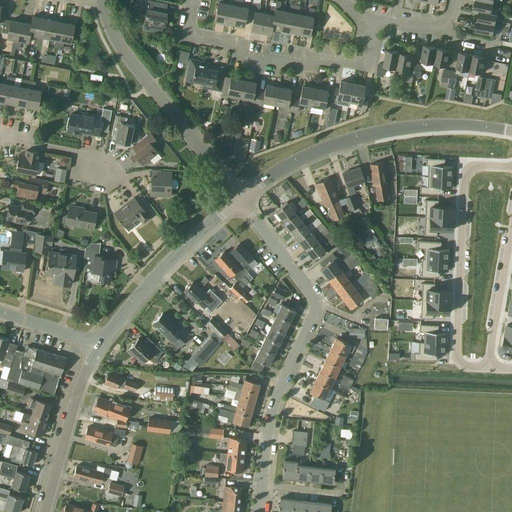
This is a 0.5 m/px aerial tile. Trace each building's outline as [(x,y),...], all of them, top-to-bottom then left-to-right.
[(144,23),(164,27),(167,12),(151,9),(153,1),(146,0),(135,0),(135,6),(147,8),(144,23)] [(214,22),(224,24),(228,5),(223,4),(223,0),(218,0),(218,3),(214,22)] [(224,24),(233,26),(238,0),(233,0),(233,6),(228,5),(224,24)] [(238,0),(233,26),(243,28),(247,9),(242,8),(243,0),(238,0)] [(474,0),(473,10),(479,11),(492,14),(493,8),(501,9),(501,5),(476,0),(474,0)] [(271,29),(280,31),(284,12),(279,11),(281,2),(276,1),(276,3),(275,8),(271,29)] [(250,31),(260,33),(264,14),(259,13),(261,4),(252,2),(250,11),(254,12),(250,31)] [(280,31),(290,33),(295,5),(291,4),(289,13),(284,12),(280,31)] [(290,33),(299,35),(303,16),(298,15),(300,6),(295,5),(290,33)] [(270,35),(271,29),(275,8),(271,7),(269,15),(264,14),(260,33),(270,35)] [(299,35),(309,37),(313,18),(315,9),(310,8),(308,17),(303,16),(299,35)] [(479,11),(477,21),(503,27),(504,22),(498,21),(499,15),(492,14),(479,11)] [(32,16),(31,24),(29,34),(29,35),(35,36),(33,44),(37,45),(43,18),(32,16)] [(10,55),(14,56),(15,49),(21,22),(4,18),(1,34),(7,35),(7,38),(13,39),(10,55)] [(53,20),(43,18),(37,45),(42,46),(43,37),(49,39),(53,20)] [(63,22),(53,20),(49,39),(55,40),(54,48),(58,49),(63,22)] [(475,32),(493,36),(495,29),(502,31),(503,27),(477,21),(475,32)] [(21,22),(15,49),(20,49),(21,41),(28,42),(29,35),(29,34),(31,24),(21,22)] [(74,25),(63,22),(58,49),(62,50),(63,41),(70,43),(74,25)] [(421,62),(434,64),(437,49),(424,46),(421,62)] [(434,64),(447,67),(450,51),(437,49),(434,64)] [(179,61),(187,62),(188,51),(180,50),(179,61)] [(385,67),(396,69),(399,53),(387,50),(384,64),(379,63),(376,75),(383,76),(385,67)] [(409,70),(412,56),(399,53),(396,69),(407,71),(405,81),(412,82),(413,76),(414,71),(409,70)] [(449,84),(456,86),(458,76),(468,78),(469,71),(472,55),(459,53),(455,72),(451,71),(449,84)] [(55,56),(42,54),(41,60),(46,61),(46,62),(54,63),(55,56)] [(472,55),(469,71),(482,73),(485,58),(472,55)] [(203,85),(206,66),(207,63),(190,59),(186,79),(191,81),(191,83),(203,85)] [(423,65),(416,64),(414,71),(413,76),(420,77),(423,65)] [(202,88),(214,90),(214,88),(220,89),(224,69),(206,66),(203,85),(202,88)] [(441,82),(449,84),(451,71),(443,70),(441,82)] [(0,101),(6,103),(11,77),(7,76),(5,84),(0,82),(0,101)] [(6,103),(16,105),(20,87),(14,85),(15,78),(11,77),(6,103)] [(492,99),(491,105),(498,102),(500,95),(493,93),(496,80),(478,77),(477,82),(475,96),(492,99)] [(228,96),(239,98),(242,80),(230,78),(229,86),(223,85),(221,98),(227,99),(228,96)] [(16,105),(26,107),(31,81),(27,80),(26,88),(20,87),(16,105)] [(256,105),(258,92),(253,91),(255,83),(242,80),(239,98),(251,100),(250,104),(256,105)] [(26,107),(37,109),(40,91),(34,89),(36,82),(31,81),(26,107)] [(348,101),(352,84),(340,81),(339,88),(333,87),(332,92),(330,103),(337,105),(337,103),(348,105),(348,101)] [(364,86),(352,84),(348,105),(348,106),(349,101),(357,103),(356,109),(365,111),(368,96),(362,95),(364,86)] [(275,105),(278,87),(265,85),(264,93),(258,92),(256,105),(263,106),(263,103),(275,105)] [(291,112),(297,113),(299,104),(311,106),(314,89),(302,86),(299,100),(294,99),(291,112)] [(286,111),(291,112),(294,99),(289,98),(290,90),(278,87),(275,105),(287,108),(286,111)] [(314,89),(311,106),(323,109),(322,112),(328,113),(330,103),(332,92),(314,89)] [(471,95),(465,94),(463,103),(472,105),(473,97),(471,95)] [(108,107),(115,108),(117,97),(110,95),(108,107)] [(244,118),(253,120),(256,106),(247,103),(244,118)] [(81,132),(98,136),(99,130),(107,132),(112,110),(103,108),(101,117),(82,114),(81,117),(71,114),(67,132),(81,135),(81,132)] [(128,118),(116,116),(112,137),(119,138),(117,145),(123,146),(124,143),(130,145),(134,125),(126,124),(128,118)] [(137,160),(142,166),(158,154),(151,145),(156,141),(156,140),(160,137),(155,130),(132,148),(136,153),(130,158),(134,163),(137,160)] [(249,150),(258,151),(259,139),(249,139),(249,150)] [(16,171),(35,175),(40,154),(26,151),(24,160),(18,158),(16,171)] [(426,158),(426,165),(430,165),(430,176),(451,177),(452,169),(452,166),(444,166),(444,162),(444,159),(437,159),(426,158)] [(374,185),(377,201),(388,199),(386,183),(383,163),(370,165),(373,185),(374,185)] [(347,187),(349,195),(355,193),(353,185),(364,182),(359,168),(342,173),(347,187)] [(66,171),(56,169),(54,181),(64,183),(66,171)] [(150,196),(162,197),(163,190),(170,191),(170,189),(175,189),(178,187),(178,182),(175,179),(171,179),(171,173),(158,172),(158,178),(151,177),(150,196)] [(425,187),(425,194),(438,194),(443,194),(443,191),(443,187),(451,188),(451,185),(451,177),(430,176),(429,187),(425,187)] [(16,196),(35,199),(37,192),(45,194),(47,182),(25,178),(24,184),(14,182),(13,188),(17,189),(16,196)] [(327,205),(334,220),(345,215),(339,200),(329,178),(315,184),(324,206),(327,205)] [(344,198),(350,211),(358,207),(353,194),(344,198)] [(114,213),(123,225),(130,220),(132,222),(138,217),(143,224),(150,218),(134,198),(114,213)] [(308,203),(303,198),(297,203),(301,208),(308,203)] [(7,220),(26,224),(28,214),(34,215),(36,203),(22,200),(21,208),(10,206),(7,220)] [(426,200),(425,206),(430,207),(429,218),(452,219),(452,207),(440,207),(437,207),(438,203),(438,200),(426,200)] [(275,211),(282,221),(294,212),(286,202),(275,211)] [(65,223),(93,229),(96,212),(81,209),(82,207),(76,206),(75,208),(69,207),(65,223)] [(282,221),(290,231),(302,222),(313,213),(310,209),(299,218),(294,212),(282,221)] [(165,219),(171,227),(179,221),(173,213),(165,219)] [(302,222),(290,231),(298,241),(310,231),(309,231),(321,222),(318,218),(306,227),(302,222)] [(424,229),(424,235),(434,236),(436,236),(436,233),(436,229),(439,230),(451,230),(452,219),(429,218),(429,229),(424,229)] [(329,232),(326,228),(320,233),(323,237),(329,232)] [(369,228),(358,238),(364,244),(366,243),(369,247),(378,239),(369,228)] [(14,270),(23,271),(25,253),(20,253),(21,245),(23,231),(12,230),(9,251),(4,250),(1,266),(14,268),(14,270)] [(163,235),(167,239),(171,234),(167,230),(163,235)] [(36,234),(23,231),(21,245),(34,247),(36,234)] [(298,241),(305,250),(317,241),(310,231),(298,241)] [(35,252),(48,253),(49,245),(52,245),(53,235),(36,233),(35,252)] [(337,240),(334,236),(327,241),(331,245),(337,240)] [(305,250),(313,260),(324,250),(317,241),(305,250)] [(98,282),(110,283),(112,267),(114,267),(115,260),(102,258),(102,256),(99,256),(100,244),(92,242),(85,248),(83,260),(93,262),(92,272),(99,273),(98,282)] [(239,279),(245,285),(249,282),(249,281),(243,275),(247,272),(248,271),(243,266),(253,257),(240,242),(229,251),(230,253),(227,255),(224,251),(214,260),(230,277),(232,275),(237,281),(239,279)] [(423,242),(422,248),(427,249),(426,259),(448,260),(448,252),(448,249),(440,249),(440,247),(441,242),(434,242),(423,242)] [(56,283),(70,285),(71,277),(72,278),(75,256),(50,252),(47,273),(57,274),(56,283)] [(343,260),(347,264),(357,257),(354,252),(343,260)] [(328,279),(340,269),(337,264),(340,262),(336,256),(320,269),(328,279)] [(347,264),(350,270),(361,262),(357,257),(347,264)] [(421,270),(421,277),(434,277),(439,278),(439,274),(439,271),(447,271),(447,268),(448,260),(426,259),(426,270),(421,270)] [(328,279),(335,288),(348,279),(340,269),(328,279)] [(247,272),(243,275),(249,281),(252,278),(247,272)] [(357,279),(361,284),(370,277),(366,272),(357,279)] [(350,308),(363,298),(359,293),(365,289),(370,295),(378,288),(370,277),(361,284),(355,288),(342,298),(350,308)] [(335,288),(342,298),(355,288),(348,279),(335,288)] [(202,308),(210,311),(217,303),(201,288),(200,289),(193,282),(184,291),(196,303),(202,308)] [(229,289),(245,304),(250,299),(244,293),(245,292),(235,282),(229,289)] [(422,283),(422,290),(426,290),(426,301),(448,302),(448,291),(437,290),(434,290),(434,287),(434,283),(422,283)] [(267,303),(274,307),(278,298),(283,301),(287,293),(275,287),(272,295),(267,303)] [(421,312),(420,318),(433,319),(433,316),(433,313),(436,313),(447,313),(448,302),(426,301),(425,312),(421,312)] [(281,303),(275,315),(289,321),(294,310),(281,303)] [(261,313),(269,317),(271,312),(264,308),(261,313)] [(174,340),(180,346),(188,338),(162,314),(153,323),(160,329),(159,331),(171,343),(174,340)] [(275,315),(270,326),(283,332),(289,321),(275,315)] [(206,323),(233,351),(240,344),(243,338),(222,316),(217,322),(212,317),(206,323)] [(374,329),(387,330),(388,319),(374,318),(374,329)] [(255,324),(263,328),(265,322),(258,319),(255,324)] [(413,321),(398,321),(398,329),(412,330),(413,321)] [(420,325),(420,332),(424,332),(423,343),(445,344),(446,335),(446,333),(438,332),(438,329),(438,325),(420,325)] [(264,337),(278,343),(283,332),(270,326),(264,337)] [(365,328),(359,326),(359,328),(349,327),(349,334),(356,336),(364,337),(365,328)] [(249,334),(257,338),(259,332),(251,329),(249,334)] [(220,344),(210,335),(192,357),(199,363),(204,357),(207,359),(220,344)] [(0,361),(0,364),(9,368),(14,354),(4,351),(7,340),(0,337),(0,359),(1,360),(0,361)] [(259,348),(272,354),(278,343),(264,337),(259,348)] [(146,345),(139,338),(127,350),(132,354),(132,353),(142,363),(148,356),(154,361),(163,352),(150,340),(146,345)] [(243,338),(240,344),(248,347),(251,342),(243,338)] [(336,338),(330,349),(344,356),(347,351),(351,353),(354,347),(336,338)] [(419,353),(418,360),(434,361),(436,361),(436,357),(437,354),(445,354),(445,350),(445,344),(423,343),(423,353),(419,353)] [(352,358),(351,359),(361,364),(367,353),(366,348),(359,345),(355,354),(354,353),(352,358)] [(6,379),(54,394),(59,375),(60,375),(65,358),(26,346),(23,355),(14,352),(6,379)] [(253,359),(267,365),(272,354),(259,348),(253,359)] [(325,360),(339,367),(344,356),(330,349),(325,360)] [(361,364),(351,359),(349,364),(359,369),(361,364)] [(319,371),(334,378),(339,367),(325,360),(319,371)] [(314,381),(329,388),(334,378),(319,371),(314,381)] [(122,388),(134,392),(137,383),(120,378),(108,373),(104,384),(116,388),(117,387),(119,388),(120,385),(123,386),(122,388)] [(344,375),(341,381),(350,385),(353,379),(344,375)] [(229,385),(257,393),(259,383),(244,379),(243,384),(230,381),(229,385)] [(6,389),(23,395),(26,386),(8,380),(8,381),(6,389)] [(315,395),(329,402),(334,391),(329,388),(314,381),(309,392),(315,395)] [(338,386),(348,391),(351,385),(350,385),(341,381),(338,386)] [(156,384),(154,400),(172,402),(174,386),(156,384)] [(190,392),(203,394),(204,387),(190,385),(190,392)] [(253,405),(257,393),(229,385),(228,390),(235,392),(233,399),(238,401),(238,400),(253,405)] [(312,400),(310,404),(319,408),(324,411),(329,402),(315,395),(312,400)] [(31,416),(46,421),(51,405),(30,399),(28,407),(34,409),(32,415),(31,416)] [(127,410),(98,399),(94,409),(110,415),(115,417),(116,415),(124,418),(127,410)] [(185,410),(199,414),(202,402),(189,399),(185,410)] [(217,407),(250,416),(253,405),(238,400),(238,401),(236,408),(218,402),(217,407)] [(247,426),(250,416),(217,407),(216,406),(215,409),(219,410),(217,414),(218,415),(217,420),(226,423),(227,420),(232,422),(247,426)] [(41,436),(46,421),(31,416),(32,415),(24,413),(21,421),(23,422),(20,430),(41,436)] [(163,430),(164,419),(143,416),(141,428),(163,430)] [(116,427),(126,428),(127,420),(117,419),(116,427)] [(0,431),(10,434),(12,426),(0,422),(0,431)] [(194,436),(222,439),(223,429),(195,426),(194,436)] [(104,443),(115,446),(118,435),(88,427),(85,438),(104,443)] [(292,454),(298,455),(300,431),(293,431),(292,445),(293,445),(292,454)] [(298,455),(303,455),(304,447),(306,447),(307,432),(300,431),(298,455)] [(228,454),(244,456),(246,439),(229,437),(228,453),(228,454)] [(129,453),(127,461),(138,463),(140,456),(143,446),(131,443),(129,453)] [(36,451),(18,446),(15,460),(32,465),(36,451)] [(176,458),(192,460),(193,450),(177,448),(176,458)] [(242,472),(244,456),(228,454),(228,453),(220,452),(219,461),(227,462),(226,470),(242,472)] [(282,478),(295,480),(297,461),(284,460),(282,478)] [(11,487),(24,491),(29,475),(16,471),(17,465),(2,461),(0,468),(0,474),(14,478),(11,487)] [(295,480),(307,481),(309,466),(297,464),(297,461),(295,480)] [(74,476),(101,484),(103,477),(109,478),(111,470),(97,466),(96,470),(77,465),(74,476)] [(307,481),(320,482),(321,467),(309,466),(307,481)] [(320,482),(333,484),(334,468),(321,467),(320,482)] [(205,476),(216,478),(217,478),(218,470),(206,468),(205,476)] [(204,483),(215,485),(216,478),(205,476),(204,483)] [(107,492),(121,496),(124,486),(109,482),(107,492)] [(223,502),(239,504),(241,488),(225,486),(223,502)] [(4,510),(11,511),(18,511),(22,498),(9,494),(10,490),(0,487),(0,499),(6,501),(4,510)] [(291,511),(293,500),(280,499),(278,511),(291,511)] [(238,511),(239,504),(223,502),(215,500),(214,505),(223,506),(222,511),(238,511)] [(293,500),(291,511),(304,511),(305,501),(293,500)] [(316,511),(318,503),(305,501),(304,511),(316,511)] [(96,511),(66,503),(63,511),(96,511)] [(329,511),(330,504),(318,503),(316,511),(329,511)]
